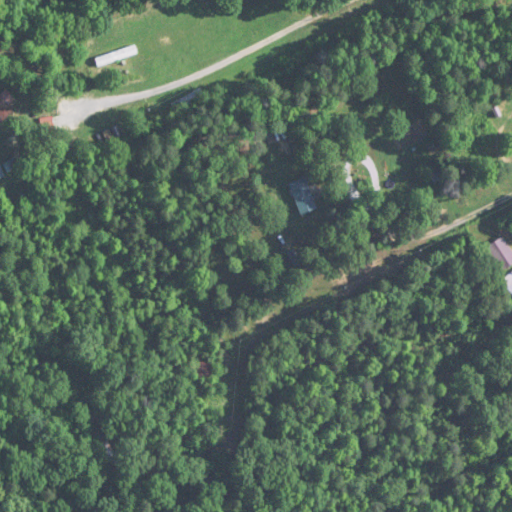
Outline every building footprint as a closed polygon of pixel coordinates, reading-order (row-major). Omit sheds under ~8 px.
[(140,58),(139,50),(99,55),(100,63),(140,58)] [(69,93),(70,102),(116,97),(115,89),(69,93)] [(0,122),(14,111),(0,94),(0,122)] [(79,131),(83,138),(119,119),(115,112),(79,131)] [(300,215),(317,209),(305,177),(288,183),(300,215)] [(511,262),(497,274),(511,295),(511,262)] [(197,380),(213,374),(206,356),(190,363),(197,380)] [(218,493),(214,475),(187,481),(191,499),(218,493)]
